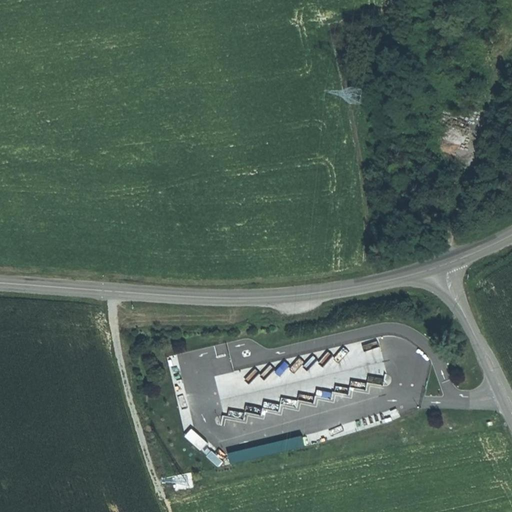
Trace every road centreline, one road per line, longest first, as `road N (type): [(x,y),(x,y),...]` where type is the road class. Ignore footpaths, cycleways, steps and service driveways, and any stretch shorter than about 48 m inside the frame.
road 1 (tertiary): [(0,281),(246,293),(376,282),(442,264)]
road 2 (track): [(166,511),(127,392),(113,292)]
road 3 (tertiary): [(511,412),(442,264)]
